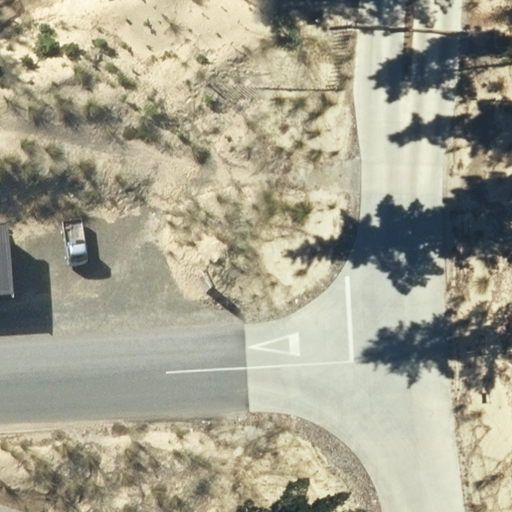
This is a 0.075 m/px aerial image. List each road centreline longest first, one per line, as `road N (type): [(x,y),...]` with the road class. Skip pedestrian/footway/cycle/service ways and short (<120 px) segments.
road 1 (unknown): [(393,303),(103,0)]
road 2 (unclassified): [(0,326),(393,303)]
road 3 (unclassified): [(393,303),(405,0)]
road 4 (residential): [(425,511),(393,303)]
